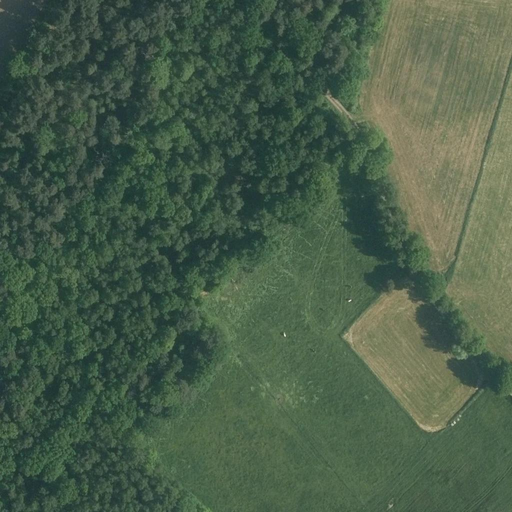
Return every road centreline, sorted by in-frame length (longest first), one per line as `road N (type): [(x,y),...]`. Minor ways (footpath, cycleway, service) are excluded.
road 1 (track): [(0,493),(359,133)]
road 2 (track): [(235,0),(359,133),(415,275),(511,394)]
road 3 (track): [(184,0),(145,121),(39,294),(39,316),(0,410)]
